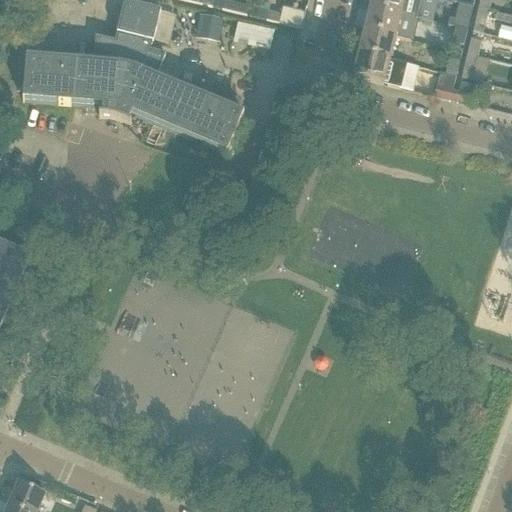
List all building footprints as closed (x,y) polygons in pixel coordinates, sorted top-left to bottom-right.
[(212,0),(190,0),(189,4),(211,9),(214,0),(212,0)] [(372,0),(371,8),(416,19),(420,0),(372,0)] [(454,0),(453,4),(459,5),(472,8),(474,0),(454,0)] [(480,0),(478,10),(488,13),(491,0),(480,0)] [(223,2),(221,12),(234,15),(236,6),(223,2)] [(155,82),(156,81),(165,57),(151,54),(161,14),(125,5),(115,44),(98,40),(96,68),(73,66),(74,64),(61,63),(61,65),(26,62),(23,100),(58,103),(58,107),(71,108),(71,104),(105,107),(104,117),(99,117),(99,120),(110,120),(114,121),(119,122),(123,124),(130,127),(131,125),(126,122),(130,113),(228,154),(243,119),(155,82)] [(459,5),(453,28),(454,29),(467,32),(472,8),(459,5)] [(236,6),(234,15),(246,18),(248,9),(236,6)] [(371,8),(365,32),(395,39),(410,43),(416,19),(371,8)] [(301,31),(305,15),(282,9),(281,17),(278,25),(301,31)] [(478,10),(474,26),(484,29),(488,13),(478,10)] [(268,13),(266,22),(278,25),(281,17),(268,13)] [(511,42),(511,30),(499,27),(496,37),(511,42)] [(454,29),(451,45),(463,48),(467,32),(454,29)] [(359,55),(389,62),(395,39),(365,32),(359,55)] [(471,41),(467,56),(477,59),(481,44),(471,41)] [(359,55),(353,79),(398,90),(404,66),(389,62),(359,55)] [(467,56),(461,80),(471,83),(477,59),(467,56)] [(449,61),(445,76),(456,78),(459,63),(449,61)] [(439,80),(434,99),(449,103),(454,83),(456,78),(445,76),(440,74),(439,80)] [(460,85),(455,104),(471,108),(476,89),(460,85)] [(0,325),(29,260),(31,261),(31,259),(0,245),(0,325)] [(19,487),(10,509),(17,511),(37,511),(44,498),(45,498),(45,497),(18,485),(18,487),(19,487)]
